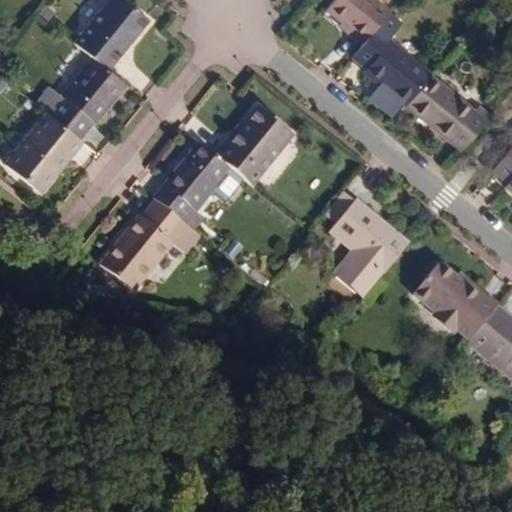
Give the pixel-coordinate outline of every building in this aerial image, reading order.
[(95,61),(109,72),(148,24),(118,0),(111,0),(75,45),(95,61)] [(362,47),(375,31),(388,16),(376,6),(368,0),(333,0),(322,15),(362,47)] [(403,110),(429,79),(431,76),(375,31),(362,47),(351,60),(366,72),(387,89),(383,94),(403,110)] [(130,89),(109,72),(95,61),(50,116),(49,116),(77,139),(92,121),(100,126),(130,89)] [(362,77),(383,94),(387,89),(366,72),(362,77)] [(473,115),(429,79),(403,110),(449,147),(453,141),(464,150),(487,121),(476,112),(473,115)] [(215,157),(233,172),(252,187),(294,136),(259,109),(229,148),(225,144),(215,157)] [(77,139),(49,116),(3,173),(41,202),(85,145),(77,139)] [(459,156),(464,150),(453,141),(449,147),(459,156)] [(198,216),(233,172),(215,157),(200,145),(154,201),(157,204),(182,224),(192,212),(198,216)] [(502,190),(511,197),(511,145),(491,171),(507,184),(502,190)] [(339,222),(358,199),(348,192),(329,215),(339,222)] [(333,229),(358,249),(364,255),(349,274),(371,292),(413,242),(359,198),(358,199),(339,222),(333,229)] [(185,226),(182,224),(157,204),(141,223),(138,221),(98,271),(134,300),(173,250),(168,246),(185,226)] [(342,269),(349,274),(364,255),(358,249),(342,269)] [(414,296),(471,340),(492,314),(454,283),(435,268),(414,296)] [(371,292),(349,274),(342,269),(337,275),(366,298),(371,292)] [(495,310),(499,305),(461,275),(454,283),(492,314),(495,310)] [(511,322),(495,310),(492,314),(471,340),(466,346),(511,381),(511,322)]
